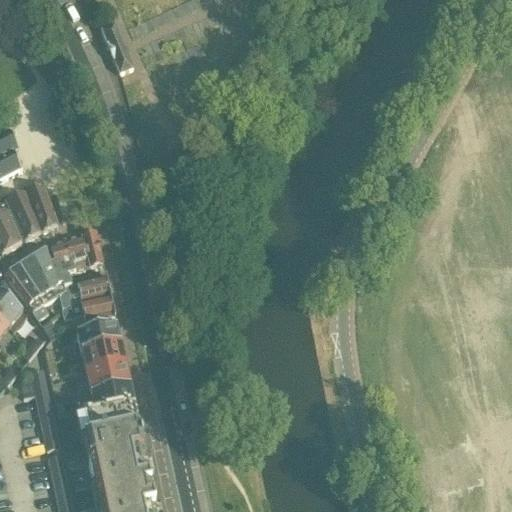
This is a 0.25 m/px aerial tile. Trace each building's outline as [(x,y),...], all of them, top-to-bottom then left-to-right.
[(120,79),(133,73),(115,29),(100,35),(106,49),(105,49),(113,66),(114,66),(120,79)] [(18,157),(8,137),(7,138),(0,141),(0,187),(0,188),(0,187),(0,186),(20,176),(20,177),(21,176),(13,160),(17,157),(17,158),(18,157)] [(22,197),(41,238),(57,230),(43,188),(22,197)] [(24,246),(41,238),(22,197),(5,204),(24,246)] [(22,247),(7,217),(6,215),(0,217),(0,256),(1,259),(22,247)] [(81,242),(89,272),(102,268),(95,237),(81,242)] [(81,242),(64,247),(74,277),(89,272),(81,242)] [(49,252),(48,253),(62,292),(78,288),(76,284),(68,287),(66,280),(74,277),(64,247),(63,248),(50,252),(49,252)] [(48,253),(33,262),(53,304),(59,301),(64,296),(62,292),(48,253)] [(33,262),(19,271),(43,310),(53,304),(33,262)] [(19,271),(5,280),(32,316),(33,318),(43,310),(19,271)] [(91,285),(105,282),(104,276),(90,280),(91,285)] [(78,288),(91,285),(90,280),(76,284),(78,288)] [(64,296),(59,301),(61,312),(62,315),(69,311),(110,301),(105,282),(91,285),(78,288),(62,292),(64,296)] [(0,299),(0,327),(8,334),(13,338),(27,322),(22,318),(0,299)] [(62,315),(61,315),(63,324),(83,319),(85,330),(113,323),(114,324),(115,323),(114,322),(110,301),(69,311),(62,315)] [(50,325),(42,330),(50,344),(58,338),(50,325)] [(0,344),(8,334),(0,327),(0,344)] [(120,352),(116,329),(76,338),(81,360),(120,352)] [(35,356),(42,348),(43,347),(37,342),(29,351),(35,356)] [(28,366),(35,356),(29,351),(22,360),(28,366)] [(125,373),(120,352),(81,360),(85,381),(125,373)] [(51,354),(44,356),(46,367),(54,366),(51,354)] [(56,377),(54,366),(46,367),(48,379),(56,377)] [(17,378),(11,373),(3,382),(9,388),(17,378)] [(129,394),(125,373),(85,381),(90,402),(129,394)] [(30,377),(31,385),(43,383),(42,375),(30,377)] [(0,395),(2,397),(9,388),(3,382),(0,386),(0,395)] [(45,391),(43,383),(31,385),(33,393),(45,391)] [(33,393),(31,385),(20,388),(21,396),(33,393)] [(47,399),(45,391),(33,393),(35,401),(47,399)] [(35,401),(33,393),(21,396),(23,403),(35,401)] [(94,422),(86,424),(86,425),(134,415),(133,412),(129,394),(90,402),(94,422)] [(52,398),(55,410),(63,408),(60,396),(52,398)] [(48,406),(47,399),(35,401),(36,409),(48,406)] [(50,414),(48,406),(36,409),(38,417),(50,414)] [(65,420),(63,408),(55,410),(57,421),(65,420)] [(51,422),(50,414),(38,417),(40,425),(51,422)] [(153,511),(148,485),(142,459),(143,459),(134,415),(86,425),(90,445),(83,447),(85,457),(88,469),(92,491),(100,490),(104,511),(153,511)] [(53,430),(51,422),(40,425),(41,432),(53,430)] [(55,438),(53,430),(41,432),(43,440),(55,438)] [(56,446),(55,438),(43,440),(45,448),(56,446)] [(58,453),(56,446),(45,448),(46,456),(58,453)] [(88,469),(85,457),(79,458),(81,470),(88,469)] [(81,470),(79,458),(72,460),(75,471),(81,470)] [(75,471),(72,460),(66,461),(68,473),(75,471)] [(48,463),(49,471),(61,469),(60,461),(48,463)] [(63,476),(61,469),(49,471),(51,479),(63,476)] [(64,484),(63,476),(51,479),(53,487),(64,484)] [(66,492),(64,484),(53,487),(54,495),(66,492)] [(68,500),(66,492),(54,495),(56,502),(68,500)] [(69,508),(68,500),(56,502),(58,510),(69,508)]
